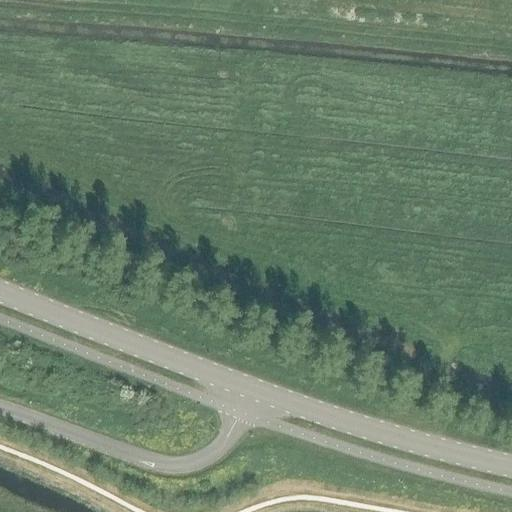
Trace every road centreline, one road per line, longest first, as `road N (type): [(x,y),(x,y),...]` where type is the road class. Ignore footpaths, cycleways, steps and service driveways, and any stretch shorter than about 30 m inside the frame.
road 1 (secondary): [(511,467),(403,442),(249,390)]
road 2 (unclassified): [(239,412),(209,457),(164,466),(0,412)]
road 3 (secondary): [(249,390),(0,291)]
